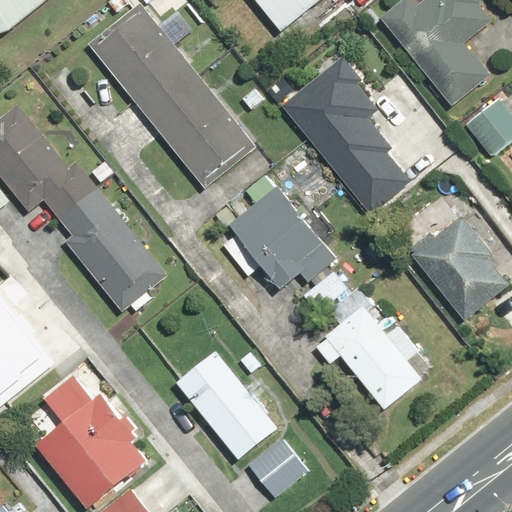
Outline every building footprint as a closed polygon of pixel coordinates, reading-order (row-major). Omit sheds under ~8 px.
[(0,0),(0,35),(34,23),(61,0),(0,0)] [(264,0),(291,31),(327,0),(264,0)] [(420,0),(414,0),(390,20),(459,105),(497,74),(474,46),(502,24),(488,6),(491,3),(488,0),(438,0),(428,9),(420,0)] [(266,148),(146,1),(93,44),(213,191),(266,148)] [(418,182),(394,153),(399,149),(375,120),(385,112),(364,87),(370,82),(348,56),(327,73),(286,107),(377,217),(418,182)] [(511,102),(509,99),(474,125),(499,158),(511,148),(511,102)] [(28,106),(0,127),(0,215),(18,202),(0,177),(0,174),(2,172),(35,215),(50,203),(76,236),(69,242),(126,316),(138,307),(142,313),(160,299),(154,292),(174,276),(84,162),(75,168),(28,106)] [(342,258),(286,189),(271,171),(249,189),(263,207),(240,226),(245,232),(228,246),(255,278),(272,265),(296,295),(342,258)] [(433,204),(401,229),(471,320),(511,288),(511,269),(471,216),(453,230),(433,204)] [(353,289),(340,272),(311,297),(324,313),(353,289)] [(0,395),(2,398),(55,358),(0,285),(0,395)] [(345,327),(332,337),(321,346),(339,368),(350,359),(392,411),(435,376),(365,290),(335,314),(345,327)] [(224,352),(184,384),(246,463),(285,432),(266,407),(283,394),(267,374),(251,387),(224,352)] [(110,397),(104,401),(83,373),(51,398),(72,425),(46,445),(95,510),(159,461),(110,397)] [(289,441),(255,469),(282,501),(316,474),(289,441)] [(154,511),(139,490),(108,511),(154,511)]
